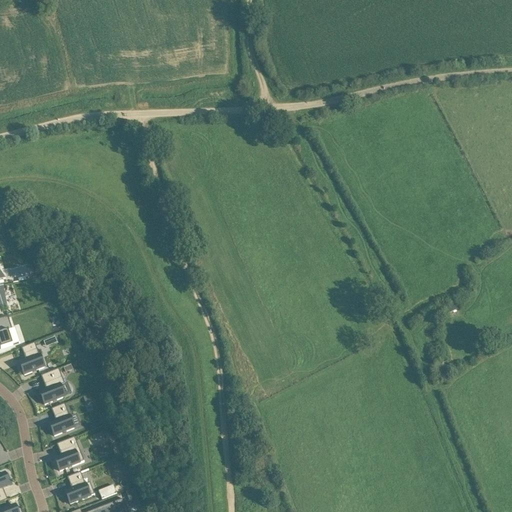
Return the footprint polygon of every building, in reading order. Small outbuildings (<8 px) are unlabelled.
[(455,303),(446,307),(449,313),(458,309),(455,303)] [(0,347),(1,349),(1,350),(13,346),(8,331),(12,330),(11,326),(8,317),(0,319),(0,347)] [(26,361),(19,364),(24,376),(45,368),(35,344),(21,349),(26,361)] [(47,391),(40,394),(45,406),(65,398),(65,397),(72,394),(67,384),(65,385),(59,370),(41,377),(47,391)] [(56,422),(49,425),(54,437),(74,429),(74,428),(81,425),(77,415),(73,417),(70,418),(66,407),(65,405),(52,410),(56,422)] [(62,457),(55,460),(60,472),(84,462),(75,438),(57,445),(62,457)] [(72,490),(66,493),(70,505),(95,495),(90,483),(86,485),(81,473),(67,478),(72,490)] [(5,474),(0,475),(0,503),(8,501),(3,489),(10,486),(5,474)] [(114,486),(99,492),(102,500),(117,495),(114,486)] [(140,504),(134,490),(126,493),(131,507),(140,504)] [(128,511),(130,511),(125,499),(93,511),(128,511)]
